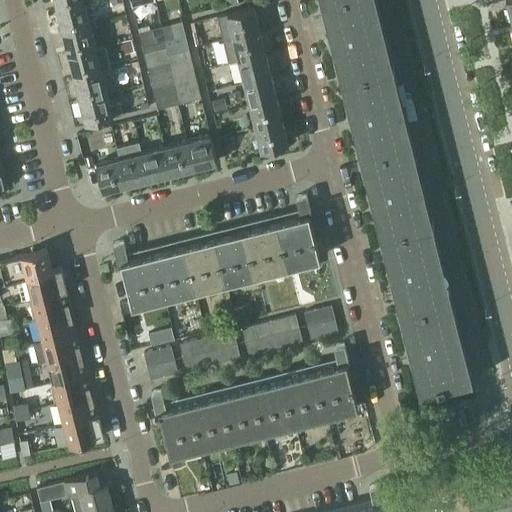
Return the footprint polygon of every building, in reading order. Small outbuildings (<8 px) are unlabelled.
[(55,0),(58,8),(84,1),(89,0),(55,0)] [(341,77),(341,79),(394,66),(394,64),(392,64),(375,0),(324,0),(323,0),(331,33),(330,33),(330,35),(332,35),(334,43),(332,43),(333,45),(335,45),(343,77),(341,77)] [(58,8),(63,31),(90,24),(95,23),(93,14),(88,15),(84,1),(58,8)] [(227,12),(233,36),(260,29),(254,6),(227,12)] [(171,23),(174,36),(185,33),(182,20),(171,23)] [(160,25),(164,39),(174,36),(171,23),(160,25)] [(63,31),(69,53),(96,47),(90,24),(63,31)] [(160,25),(149,28),(153,42),(164,39),(160,25)] [(139,31),(142,44),(153,42),(149,28),(139,31)] [(233,36),(224,38),(227,49),(236,47),(239,58),(265,51),(260,29),(233,36)] [(164,39),(166,46),(187,41),(185,33),(174,36),(164,39)] [(142,44),(144,52),(166,46),(164,39),(153,42),(142,44)] [(166,46),(167,53),(189,48),(187,41),(166,46)] [(69,53),(75,76),(101,69),(110,67),(105,44),(96,47),(69,53)] [(144,52),(146,59),(167,53),(166,46),(144,52)] [(167,53),(169,61),(191,55),(189,48),(167,53)] [(239,58),(244,81),(271,74),(265,51),(239,58)] [(146,59),(148,66),(169,61),(167,53),(146,59)] [(169,61),(171,68),(193,62),(191,55),(169,61)] [(148,66),(149,73),(171,68),(169,61),(148,66)] [(171,68),(173,75),(194,69),(193,62),(171,68)] [(354,124),(363,157),(412,145),(392,67),(394,67),(394,66),(341,79),(342,80),(343,80),(351,112),(350,112),(350,114),(352,114),(354,122),(352,122),(353,124),(354,124)] [(149,73),(151,81),(173,75),(171,68),(149,73)] [(75,76),(80,99),(107,92),(114,90),(111,80),(104,81),(101,69),(75,76)] [(173,75),(174,81),(196,76),(194,69),(173,75)] [(244,81),(250,103),(277,97),(271,74),(244,81)] [(151,81),(153,87),(174,81),(173,75),(151,81)] [(196,76),(174,81),(176,88),(186,86),(198,83),(196,76)] [(155,94),(165,91),(176,88),(174,81),(153,87),(155,94)] [(198,83),(186,86),(190,99),(201,97),(198,83)] [(186,86),(176,88),(180,102),(190,99),(186,86)] [(176,88),(165,91),(168,105),(180,102),(176,88)] [(165,91),(155,94),(158,107),(168,105),(165,91)] [(107,92),(80,99),(86,122),(123,113),(120,101),(110,103),(107,92)] [(224,97),(213,100),(215,110),(227,107),(224,97)] [(250,103),(256,126),(282,119),(277,97),(250,103)] [(282,119),(256,126),(261,149),(288,143),(282,119)] [(211,134),(187,139),(194,166),(217,160),(211,134)] [(187,139),(165,145),(171,172),(194,166),(187,139)] [(117,147),(119,156),(126,183),(149,177),(142,151),(140,141),(117,147)] [(165,145),(142,151),(149,177),(171,172),(165,145)] [(380,233),(380,235),(433,222),(433,220),(431,220),(412,145),(363,157),(371,189),(369,189),(370,191),(371,191),(373,199),(372,199),(372,201),(374,201),(382,233),(380,233)] [(92,155),(83,157),(85,165),(94,163),(92,155)] [(126,183),(119,156),(96,162),(103,189),(126,183)] [(210,284),(227,280),(226,275),(240,272),(241,276),(258,272),(257,267),(271,264),(272,268),(289,264),(288,259),(302,256),(303,261),(319,256),(308,212),(311,212),(306,193),(296,195),(298,205),(300,213),(129,257),(127,248),(126,249),(124,239),(113,242),(118,260),(117,261),(118,264),(122,263),(132,304),(134,303),(133,299),(146,295),(148,300),(165,296),(163,291),(178,287),(179,292),(196,288),(195,283),(209,279),(210,284)] [(394,280),(402,312),(451,300),(432,223),(433,223),(433,222),(380,235),(381,236),(383,236),(391,267),(389,268),(389,270),(391,269),(393,278),(391,278),(392,280),(394,280)] [(17,279),(27,277),(27,275),(50,270),(50,269),(48,262),(51,261),(47,247),(9,257),(10,258),(1,260),(0,259),(0,258),(0,264),(4,282),(17,279)] [(27,277),(17,279),(22,299),(32,296),(68,288),(64,275),(61,275),(59,267),(50,269),(50,270),(27,275),(27,277)] [(32,296),(38,317),(70,310),(68,302),(71,301),(68,288),(32,296)] [(451,300),(402,312),(410,345),(408,345),(409,347),(410,347),(412,355),(411,355),(411,357),(413,357),(421,389),(419,389),(420,391),(472,378),(472,376),(470,377),(451,300)] [(332,303),(322,306),(326,319),(336,317),(332,303)] [(243,305),(234,308),(237,321),(247,319),(243,305)] [(322,306),(314,308),(317,321),(326,319),(322,306)] [(305,310),(309,323),(317,321),(314,308),(305,310)] [(38,317),(43,338),(78,329),(75,316),(72,317),(70,310),(38,317)] [(297,312),(287,314),(291,328),(300,326),(297,312)] [(287,314),(278,317),(282,330),(291,328),(287,314)] [(0,318),(0,326),(14,324),(12,316),(0,318)] [(278,317),(269,319),(272,333),(282,330),(278,317)] [(336,317),(326,319),(329,332),(339,330),(336,317)] [(269,319),(260,321),(263,335),(272,333),(269,319)] [(326,319),(317,321),(320,334),(329,332),(326,319)] [(260,321),(251,323),(255,337),(263,335),(260,321)] [(317,321),(309,323),(312,336),(320,334),(317,321)] [(243,326),(246,339),(255,337),(251,323),(243,326)] [(14,324),(0,326),(0,328),(1,334),(15,331),(14,324)] [(300,326),(291,328),(294,341),(303,339),(300,326)] [(234,328),(225,330),(228,344),(238,341),(234,328)] [(291,328),(282,330),(285,343),(294,341),(291,328)] [(39,362),(49,359),(80,351),(79,343),(82,343),(78,329),(43,338),(33,341),(39,362)] [(225,330),(216,332),(220,346),(228,344),(225,330)] [(282,330),(272,333),(276,346),(285,343),(282,330)] [(216,332),(207,335),(210,348),(220,346),(216,332)] [(272,333),(263,335),(267,348),(276,346),(272,333)] [(207,335),(197,337),(201,351),(210,348),(207,335)] [(263,335),(255,337),(258,350),(267,348),(263,335)] [(197,337),(188,339),(192,353),(201,351),(197,337)] [(255,337),(246,339),(250,352),(258,350),(255,337)] [(180,341),(184,355),(192,353),(188,339),(180,341)] [(156,409),(155,409),(156,412),(160,411),(170,452),(172,452),(170,447),(184,444),(186,449),(203,444),(201,439),(215,436),(217,441),(234,436),(232,432),(247,428),(248,433),(265,429),(263,424),(278,420),(279,425),(296,421),(294,416),(309,412),(310,417),(327,413),(325,408),(340,405),(341,409),(357,405),(346,361),(349,360),(344,341),(334,344),(336,354),(338,362),(167,405),(165,397),(164,397),(162,388),(151,390),(156,409)] [(238,341),(228,344),(232,357),(241,355),(238,341)] [(172,343),(162,346),(166,359),(175,357),(172,343)] [(228,344),(220,346),(223,359),(232,357),(228,344)] [(162,346),(154,348),(157,362),(166,359),(162,346)] [(220,346),(210,348),(214,362),(223,359),(220,346)] [(144,350),(148,364),(157,362),(154,348),(144,350)] [(210,348),(201,351),(204,364),(214,362),(210,348)] [(49,359),(54,380),(89,371),(86,358),(82,359),(80,351),(49,359)] [(201,351),(192,353),(195,366),(204,364),(201,351)] [(192,353),(184,355),(187,368),(195,366),(192,353)] [(175,357),(166,359),(169,373),(178,370),(175,357)] [(6,362),(8,369),(22,367),(21,359),(6,362)] [(166,359),(157,362),(160,375),(169,373),(166,359)] [(157,362),(148,364),(151,377),(160,375),(157,362)] [(22,367),(8,369),(12,391),(34,385),(30,365),(22,367)] [(54,380),(59,401),(91,394),(89,386),(92,385),(89,371),(54,380)] [(59,401),(65,422),(100,413),(96,400),(93,402),(91,394),(59,401)] [(14,404),(16,412),(30,409),(29,402),(14,404)] [(30,409),(16,412),(17,419),(32,417),(30,409)] [(100,413),(65,422),(70,444),(102,436),(100,427),(103,427),(100,413)] [(0,426),(0,434),(13,432),(12,425),(0,426)] [(13,432),(0,434),(0,442),(14,440),(13,432)] [(21,440),(24,453),(32,452),(29,439),(21,440)] [(71,491),(76,511),(81,511),(112,504),(106,481),(99,483),(96,471),(37,486),(41,500),(43,499),(51,497),(68,493),(68,492),(71,491)] [(384,511),(382,502),(384,501),(380,482),(369,485),(372,494),(371,494),(373,503),(336,511),(384,511)] [(54,511),(51,497),(43,499),(45,511),(54,511)]
